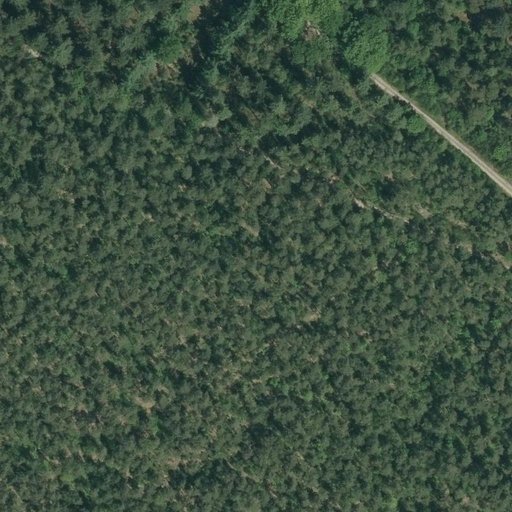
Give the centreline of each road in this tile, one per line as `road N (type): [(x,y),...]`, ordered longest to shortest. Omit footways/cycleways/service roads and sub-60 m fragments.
road 1 (track): [(511,266),(111,86)]
road 2 (track): [(288,0),(511,191)]
road 3 (track): [(111,86),(0,38)]
